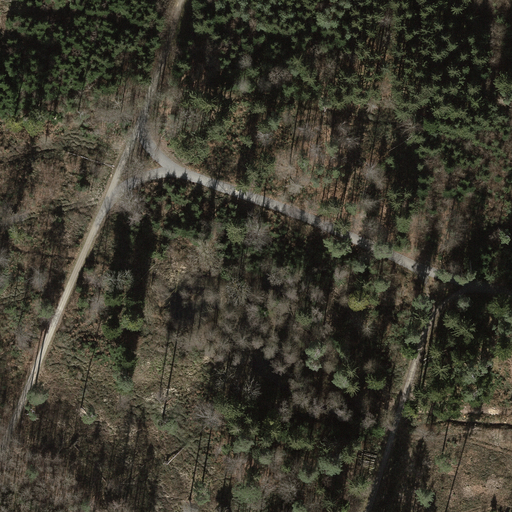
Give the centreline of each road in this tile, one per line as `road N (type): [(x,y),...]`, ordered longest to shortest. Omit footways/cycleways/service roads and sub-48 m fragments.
road 1 (track): [(141,117),(156,152),(185,172),(419,266),(431,295),(430,322)]
road 2 (track): [(0,457),(141,117)]
road 3 (track): [(368,511),(430,322)]
road 4 (track): [(141,117),(180,0)]
